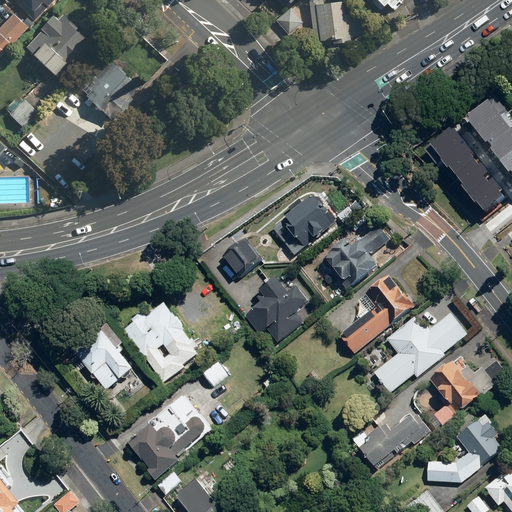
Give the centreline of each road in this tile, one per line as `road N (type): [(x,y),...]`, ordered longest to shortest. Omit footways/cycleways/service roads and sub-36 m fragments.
road 1 (primary): [(25,251),(127,224),(225,185),(319,121)]
road 2 (tertiary): [(511,315),(445,234),(319,121)]
road 3 (primary): [(319,121),(496,0)]
road 4 (residential): [(131,511),(0,344)]
road 5 (tertiary): [(319,121),(262,82),(176,0)]
